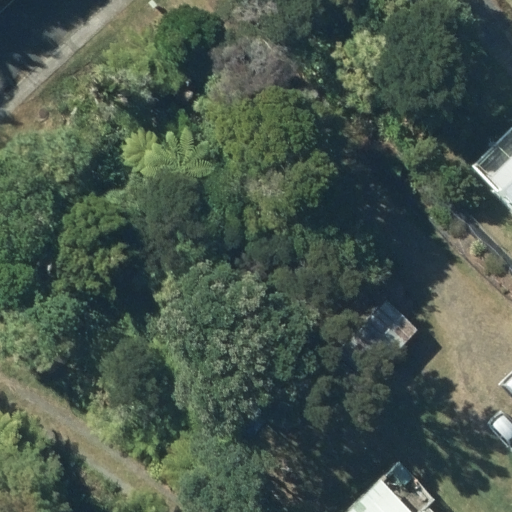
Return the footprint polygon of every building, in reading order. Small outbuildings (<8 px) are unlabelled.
[(511,91),(499,105),(511,116),(511,122),(455,176),(511,241),(511,91)] [(458,156),(471,125),(444,113),(430,143),(458,156)] [(344,377),(400,322),(370,290),(313,346),(344,377)] [(383,345),(365,364),(377,376),(395,357),(383,345)] [(426,511),(407,492),(385,511),(426,511)]
